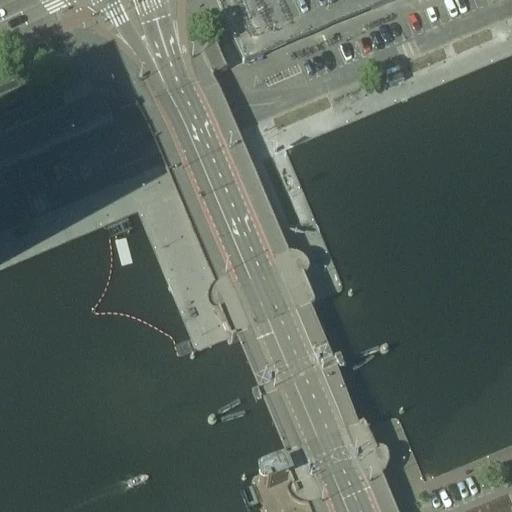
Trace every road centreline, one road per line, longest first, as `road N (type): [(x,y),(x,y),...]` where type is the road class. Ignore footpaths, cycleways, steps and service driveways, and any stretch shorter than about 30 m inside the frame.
road 1 (tertiary): [(351,511),(155,53)]
road 2 (residential): [(302,96),(511,6)]
road 3 (residential): [(302,96),(230,108),(145,142),(103,179)]
road 4 (residential): [(103,179),(302,96)]
